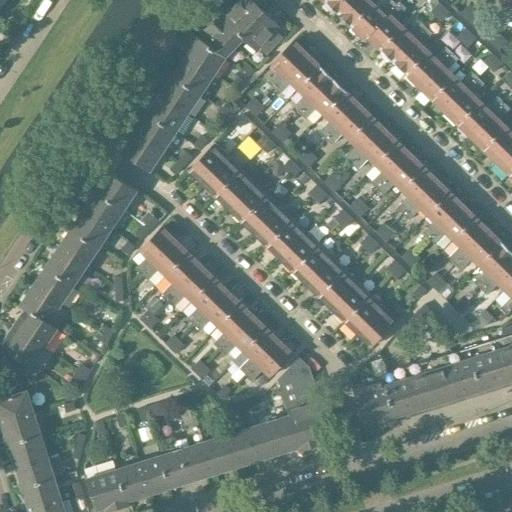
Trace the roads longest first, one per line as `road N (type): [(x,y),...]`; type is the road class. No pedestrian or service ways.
road 1 (residential): [(362,473),(323,356),(147,180),(94,142)]
road 2 (residential): [(279,0),(511,219)]
road 3 (residential): [(0,291),(94,142)]
road 4 (residential): [(94,142),(187,0)]
road 5 (tertiary): [(511,426),(362,473)]
road 6 (tertiary): [(362,473),(242,511)]
